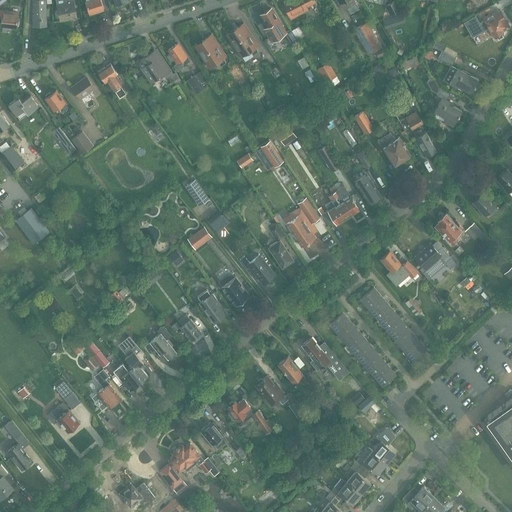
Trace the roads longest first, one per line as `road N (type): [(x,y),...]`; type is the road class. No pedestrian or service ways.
road 1 (unclassified): [(31,511),(425,192),(448,169),(511,53)]
road 2 (residential): [(0,77),(232,0)]
